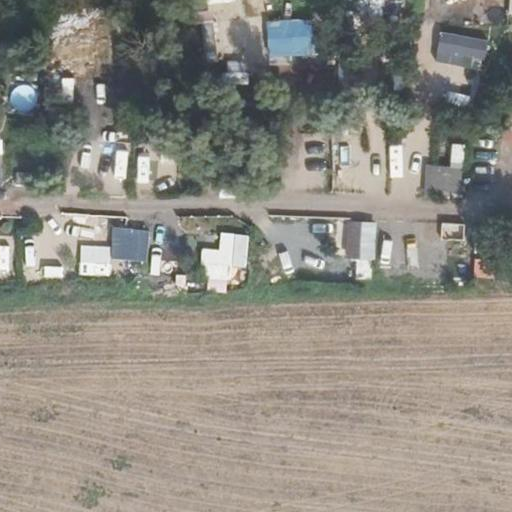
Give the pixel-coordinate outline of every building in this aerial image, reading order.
[(232,219),(230,244),(276,246),(278,221),(232,219)] [(349,258),(375,259),(377,222),(351,221),(349,258)] [(149,231),(113,228),(110,258),(146,262),(149,231)] [(451,268),(464,268),(462,232),(450,233),(451,268)] [(199,267),(225,269),(226,242),(200,241),(199,267)]
